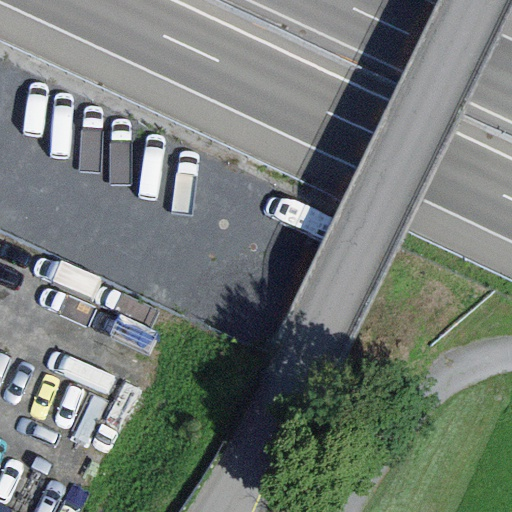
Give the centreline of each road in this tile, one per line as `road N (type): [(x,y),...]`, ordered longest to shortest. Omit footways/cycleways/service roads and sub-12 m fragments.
road 1 (motorway): [(100,0),(511,193)]
road 2 (track): [(511,356),(488,357),(444,379),(400,423),(348,511)]
road 3 (residential): [(229,511),(304,354)]
road 4 (motorway): [(511,72),(357,0)]
